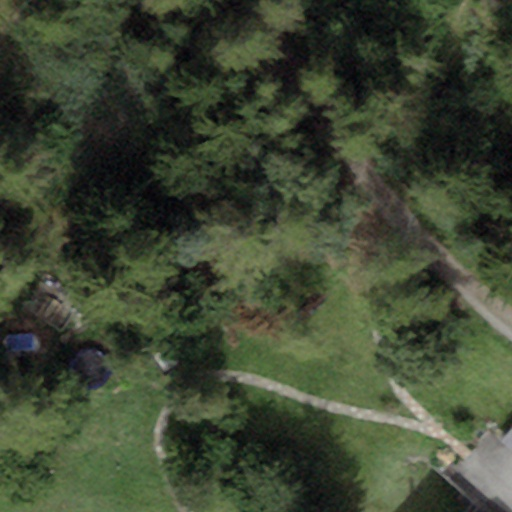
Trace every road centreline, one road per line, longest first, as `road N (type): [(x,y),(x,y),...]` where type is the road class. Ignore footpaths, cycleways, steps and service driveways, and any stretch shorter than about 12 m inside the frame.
road 1 (track): [(386,220),(239,0)]
road 2 (track): [(511,314),(386,220)]
